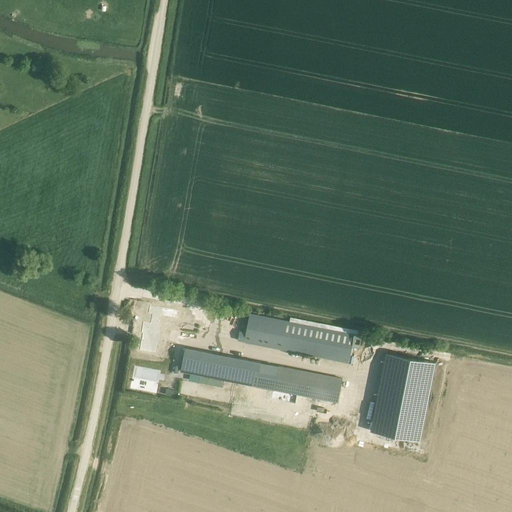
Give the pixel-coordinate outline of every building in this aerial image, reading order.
[(139,352),(154,355),(156,346),(159,347),(161,336),(158,336),(160,327),(158,327),(160,318),(177,321),(179,313),(149,307),(147,316),(151,316),(150,325),(142,324),(140,335),(142,335),(139,352)] [(198,326),(207,327),(209,316),(200,314),(198,326)] [(361,336),(288,322),(250,314),(246,332),(240,331),(238,340),(282,349),(350,363),(349,365),(359,367),(360,355),(356,354),(358,342),(360,343),(361,336)] [(262,364),(196,350),(186,348),(181,372),(194,374),(193,379),(198,380),(199,375),(201,376),(199,383),(207,385),(209,377),(257,387),(274,390),(338,403),(343,379),(279,366),(277,373),(261,369),(262,364)] [(387,352),(371,431),(421,441),(436,362),(387,352)]
